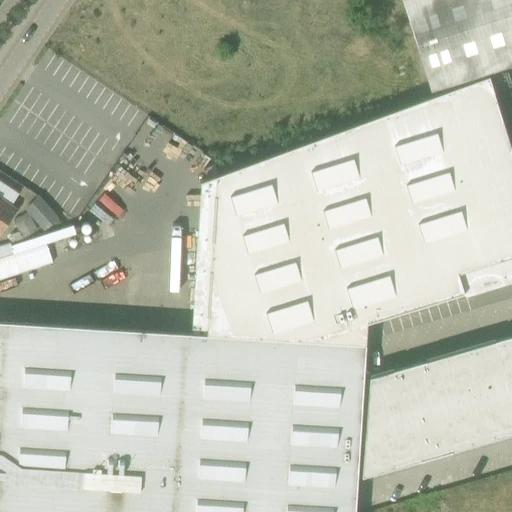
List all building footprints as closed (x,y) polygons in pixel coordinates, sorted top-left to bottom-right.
[(511,0),(401,0),(429,88),(429,89),(430,89),(511,63),(511,0)] [(0,511),(353,511),(364,343),(364,342),(366,320),(463,290),(457,270),(511,253),(511,152),(487,73),(384,111),(254,159),(215,173),(215,174),(205,333),(0,319),(0,511)] [(23,208),(43,231),(58,218),(38,195),(23,208)] [(0,231),(15,208),(0,198),(0,231)] [(12,220),(22,238),(36,230),(26,213),(12,220)] [(511,334),(493,340),(494,340),(425,360),(425,359),(392,369),(368,376),(360,476),(418,459),(418,460),(451,450),(511,432),(511,334)]
